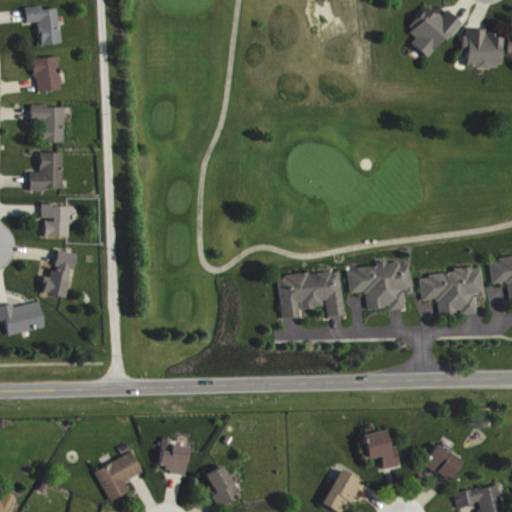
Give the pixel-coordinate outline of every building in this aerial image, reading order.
[(61,10),(45,11),(45,8),(28,9),(29,26),(41,25),(42,48),(63,46),(61,10)] [(449,13),(443,20),(430,8),(409,32),(418,40),(413,46),(431,61),(463,25),(449,13)] [(504,71),(506,36),(487,35),(488,32),(466,32),(465,56),(469,56),(468,69),(504,71)] [(36,61),(39,94),(64,92),(61,59),(36,61)] [(67,109),(33,108),(33,124),(44,124),(44,145),(66,145),(67,109)] [(32,192),(65,192),(66,155),(42,155),(42,175),(32,175),(32,192)] [(47,239),(72,238),(71,226),(76,225),(76,207),(43,208),(44,222),(47,222),(47,239)] [(69,300),(77,255),(59,252),(54,281),(47,279),(44,296),(69,300)] [(511,260),(492,263),(494,286),(510,285),(511,301),(511,300),(511,260)] [(415,296),(412,264),(349,271),(352,296),(367,294),(369,312),(391,309),(392,313),(408,311),(406,297),(415,296)] [(441,319),(480,315),(478,301),(487,300),(484,269),(455,272),(455,276),(422,279),(424,303),(439,301),(441,319)] [(347,318),(342,272),(280,279),(284,322),(303,320),(302,312),(328,309),(329,320),(347,318)] [(0,308),(0,313),(2,325),(7,324),(10,337),(47,330),(42,304),(15,309),(14,306),(0,308)] [(365,437),(370,462),(382,459),(385,472),(402,468),(397,449),(392,450),(387,432),(365,437)] [(173,447),(174,442),(165,440),(162,467),(171,469),(170,475),(187,478),(191,449),(173,447)] [(465,464),(438,447),(425,467),(452,484),(465,464)] [(145,474),(135,454),(97,474),(112,504),(132,494),(127,484),(145,474)] [(206,479),(224,510),(243,499),(225,468),(206,479)] [(325,508),(334,511),(345,511),(349,504),(355,506),(365,482),(340,472),(325,508)] [(504,511),(500,487),(456,496),(459,511),(479,507),(480,511),(504,511)]
